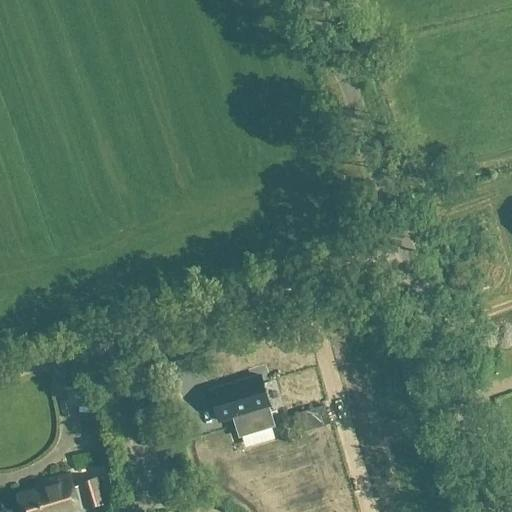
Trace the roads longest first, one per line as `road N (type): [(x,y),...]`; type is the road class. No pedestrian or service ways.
road 1 (unclassified): [(0,377),(400,246)]
road 2 (unclassified): [(494,511),(400,246)]
road 3 (unclassified): [(400,246),(314,0)]
